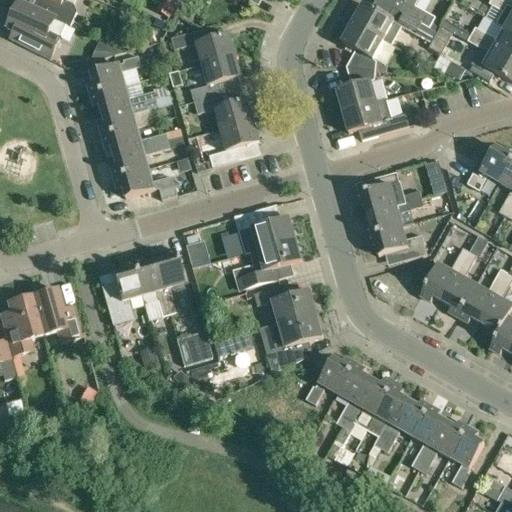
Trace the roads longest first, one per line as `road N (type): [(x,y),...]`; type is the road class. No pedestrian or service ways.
road 1 (residential): [(511,408),(374,325),(353,289),(316,171)]
road 2 (residential): [(98,239),(316,171)]
road 3 (residential): [(98,239),(54,90),(43,73),(0,57)]
road 4 (residential): [(316,171),(511,111)]
road 5 (residential): [(316,171),(292,70),(317,0)]
